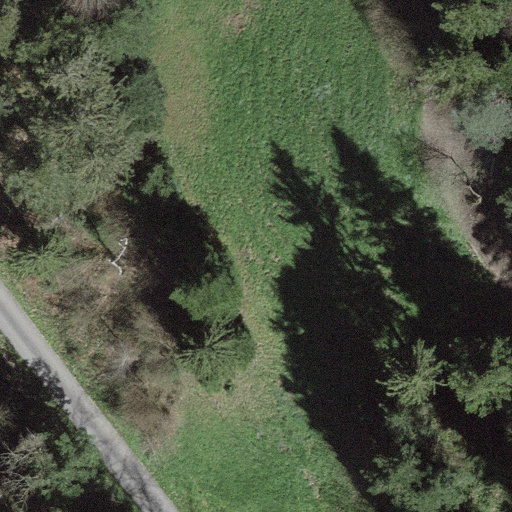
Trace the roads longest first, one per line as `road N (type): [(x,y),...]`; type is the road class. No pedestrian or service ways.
road 1 (track): [(455,0),(442,63),(451,145),(511,264)]
road 2 (unclassified): [(162,511),(0,299)]
